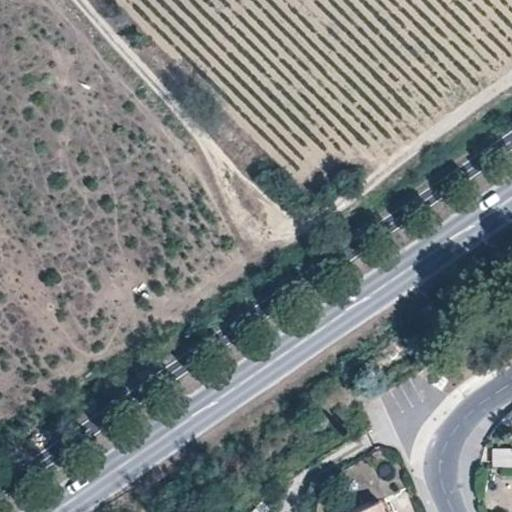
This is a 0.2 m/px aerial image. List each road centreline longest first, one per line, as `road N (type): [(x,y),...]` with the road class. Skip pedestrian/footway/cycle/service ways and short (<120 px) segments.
road 1 (track): [(511,77),(303,221),(266,230),(248,219),(187,115),(80,0)]
road 2 (secondary): [(511,197),(54,511)]
road 3 (residential): [(453,511),(441,458),(450,436),(462,417),(511,381)]
